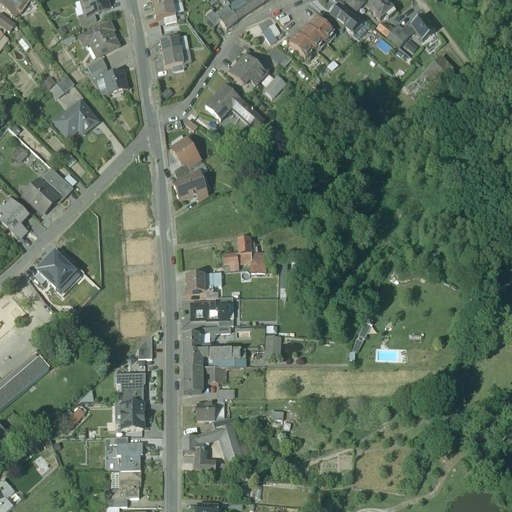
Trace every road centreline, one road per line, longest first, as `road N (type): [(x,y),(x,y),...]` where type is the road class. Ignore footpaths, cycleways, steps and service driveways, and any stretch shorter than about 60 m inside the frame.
road 1 (tertiary): [(156,127),(169,250),(174,511)]
road 2 (residential): [(0,280),(156,127)]
road 3 (residential): [(299,0),(236,34),(182,111),(156,127)]
road 4 (track): [(419,0),(511,112)]
road 5 (tertiary): [(129,0),(156,127)]
